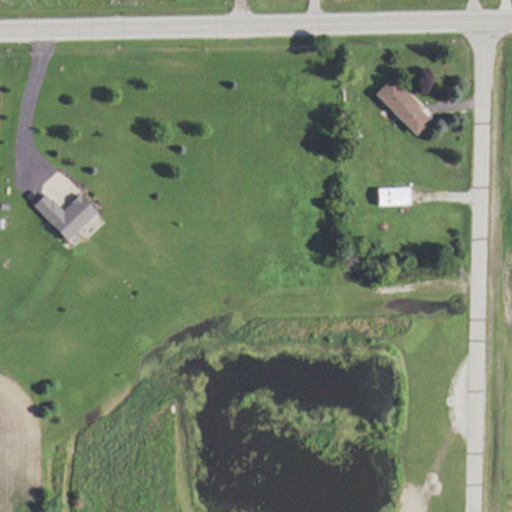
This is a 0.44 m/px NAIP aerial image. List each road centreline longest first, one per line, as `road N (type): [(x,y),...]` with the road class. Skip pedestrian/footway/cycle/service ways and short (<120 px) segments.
road 1 (secondary): [(0,33),(511,22)]
road 2 (residential): [(482,23),(475,511)]
